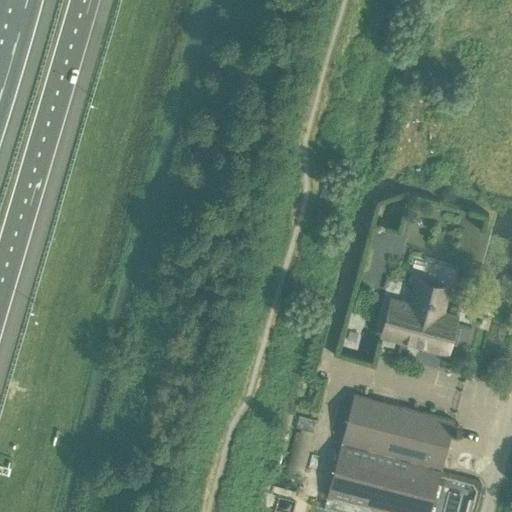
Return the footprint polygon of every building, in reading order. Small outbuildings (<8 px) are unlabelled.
[(414,311),(389,305),(383,329),(402,333),(400,339),(448,352),(451,342),(456,343),(460,328),(455,327),(456,323),(438,318),(442,305),(443,305),(448,287),(419,279),(414,297),(417,298),(414,311)] [(344,432),(341,444),(417,464),(442,470),(455,420),(354,393),(351,407),(344,432)] [(351,407),(339,404),(332,429),(344,432),(351,407)] [(293,461),(308,463),(312,434),(296,432),(293,461)] [(404,511),(417,464),(341,444),(328,494),(396,511),(404,511)] [(430,511),(442,470),(417,464),(404,511),(430,511)] [(274,508),(278,494),(261,490),(257,504),(274,508)] [(292,511),(296,499),(278,494),(274,508),(274,509),(273,511),(286,511),(287,511),(288,511),(292,511)]
